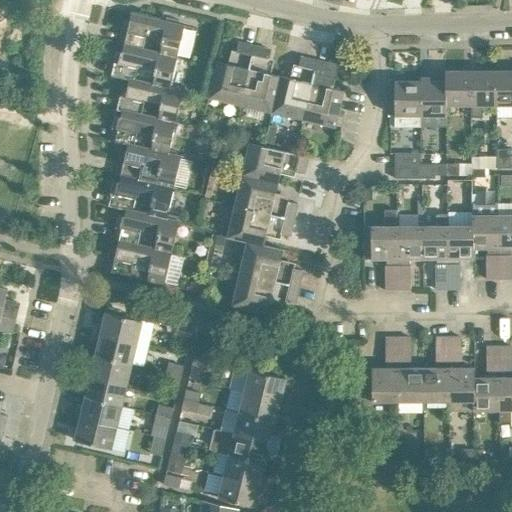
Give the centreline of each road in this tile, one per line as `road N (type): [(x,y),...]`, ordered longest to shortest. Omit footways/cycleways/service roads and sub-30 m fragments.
road 1 (residential): [(79,0),(65,113),(72,270),(10,511)]
road 2 (residential): [(363,314),(333,284),(328,226),(369,93),(369,26)]
road 3 (residential): [(363,314),(511,311)]
road 4 (residential): [(511,21),(369,26)]
road 5 (residential): [(369,26),(232,0)]
